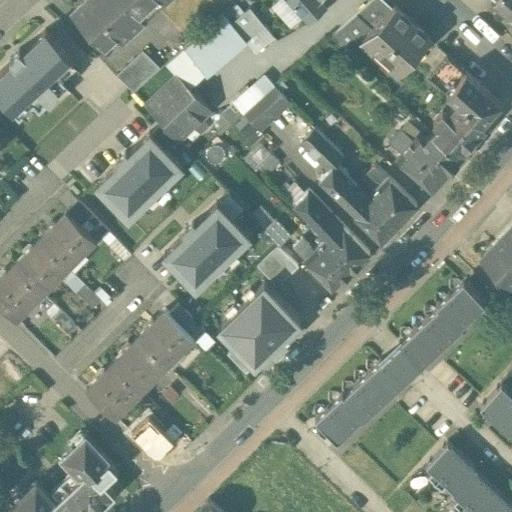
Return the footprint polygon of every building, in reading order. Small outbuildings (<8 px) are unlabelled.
[(82,0),(72,10),(107,48),(158,0),(82,0)] [(279,0),(237,0),(223,13),(246,40),(285,6),(279,0)] [(380,0),(370,0),(330,36),(348,52),(361,38),(360,37),(390,8),(380,0)] [(511,0),(493,0),(492,2),(498,8),(496,11),(502,16),(504,13),(511,20),(511,38),(511,39),(511,0)] [(430,35),(395,4),(390,8),(360,37),(361,38),(398,71),(430,35)] [(223,13),(184,47),(206,74),(246,40),(223,13)] [(15,101),(27,115),(79,68),(41,26),(0,62),(0,100),(7,108),(15,101)] [(143,49),(116,74),(133,90),(160,66),(143,49)] [(446,53),(427,75),(446,92),(465,70),(446,53)] [(298,74),(292,68),(274,84),(275,85),(278,88),(285,82),(288,84),(298,74)] [(501,100),(466,69),(465,70),(446,92),(457,102),(481,123),(482,122),(501,100)] [(176,73),(145,102),(178,137),(194,122),(201,130),(207,123),(200,116),(209,108),(176,73)] [(266,75),(235,101),(244,111),(274,84),(266,75)] [(278,88),(275,85),(244,111),(244,112),(258,126),(288,99),(278,88)] [(234,100),(221,111),(231,123),(233,122),(244,112),(244,111),(235,101),(234,100)] [(481,123),(457,102),(447,113),(442,109),(433,120),(438,124),(432,131),(459,153),(485,124),(482,122),(481,123)] [(359,132),(333,108),(320,122),(347,147),(350,144),(365,158),(375,148),(359,132)] [(258,126),(244,112),(233,122),(253,142),(263,132),(258,126)] [(224,227),(183,185),(188,180),(130,120),(125,125),(142,143),(97,187),(87,197),(106,216),(118,205),(122,209),(119,211),(123,215),(125,213),(197,286),(240,244),(224,227)] [(125,125),(80,168),(97,187),(142,143),(125,125)] [(368,195),(334,163),(342,154),(314,126),(300,140),(328,168),(319,178),(353,211),(368,195)] [(382,141),(375,134),(374,135),(365,126),(359,132),(375,148),(382,141)] [(432,131),(424,140),(417,133),(413,138),(401,127),(390,140),(402,150),(397,155),(432,185),(449,165),(453,165),(458,160),(457,156),(459,153),(432,131)] [(269,167),(279,155),(259,139),(249,150),(269,167)] [(308,162),(296,150),(289,157),(301,169),(308,162)] [(416,202),(376,162),(367,170),(374,177),(382,181),(370,193),(399,221),(417,202),(417,201),(416,202)] [(232,219),(191,177),(188,180),(183,185),(224,227),(232,219)] [(370,250),(309,187),(294,202),(327,236),(313,249),(308,242),(301,235),(292,244),(333,286),(370,250)] [(399,221),(370,193),(368,195),(353,211),(381,238),(381,239),(399,221)] [(108,229),(78,198),(66,209),(94,237),(93,238),(96,241),(108,229)] [(94,237),(66,209),(55,220),(54,219),(46,227),(47,228),(40,236),(65,260),(77,248),(80,251),(93,238),(94,237)] [(291,233),(276,218),(264,229),(279,244),(291,233)] [(249,236),(232,219),(224,227),(240,244),(249,236)] [(511,223),(482,255),(504,276),(510,283),(511,282),(511,283),(511,223)] [(40,236),(33,243),(31,241),(23,249),(25,251),(14,261),(39,286),(39,287),(42,290),(42,289),(42,290),(55,276),(52,273),(65,260),(40,236)] [(39,286),(14,261),(7,268),(6,266),(0,272),(0,299),(15,315),(28,303),(25,300),(39,287),(39,286)] [(510,283),(504,276),(492,288),(511,307),(511,283),(511,282),(510,283)] [(393,346),(382,356),(403,379),(415,369),(460,327),(458,325),(484,302),(463,279),(435,304),(437,306),(393,346)] [(102,298),(84,281),(76,289),(93,306),(102,298)] [(264,293),(252,304),(248,300),(235,312),(239,316),(231,323),(260,354),(293,324),(264,293)] [(205,327),(175,298),(165,308),(192,335),(194,337),(205,327)] [(76,323),(59,306),(51,315),(68,331),(76,323)] [(192,335),(165,308),(155,318),(153,316),(144,325),(146,327),(139,334),(164,359),(177,346),(179,349),(192,335)] [(164,359),(139,334),(131,341),(129,340),(121,348),(123,349),(113,359),(138,385),(164,359)] [(382,356),(343,393),(342,392),(314,417),(336,440),(362,415),(363,417),(403,379),(382,356)] [(138,385),(113,359),(106,367),(104,365),(95,373),(97,375),(86,386),(114,413),(127,401),(124,398),(138,385)] [(511,384),(509,388),(502,381),(480,404),(508,431),(510,429),(511,431),(511,384)] [(156,416),(150,411),(139,422),(149,432),(160,421),(176,436),(177,434),(158,415),(156,416)] [(176,436),(160,421),(149,432),(164,447),(176,436)] [(83,472),(53,500),(48,495),(50,492),(37,479),(12,502),(21,511),(93,511),(116,490),(104,477),(115,467),(118,468),(118,464),(115,464),(85,432),(62,455),(75,469),(77,466),(83,472)] [(476,466),(448,440),(426,463),(433,469),(427,475),(441,488),(447,483),(453,489),(452,490),(459,496),(454,502),(464,511),(469,511),(472,509),(475,511),(511,511),(511,503),(474,468),(476,466)] [(224,511),(209,496),(192,511),(224,511)]
